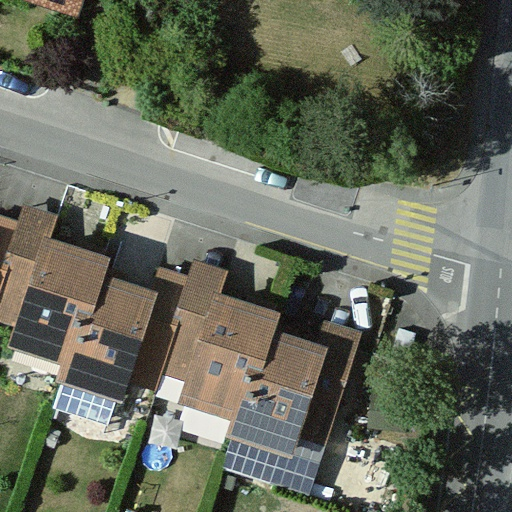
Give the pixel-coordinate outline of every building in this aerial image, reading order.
[(32,0),(86,16),(90,0),(32,0)] [(0,214),(0,267),(13,271),(0,307),(0,321),(21,329),(15,348),(69,366),(107,255),(55,238),(62,217),(28,206),(23,222),(0,214)] [(120,259),(107,255),(69,366),(63,384),(130,405),(136,384),(160,392),(166,375),(184,326),(148,315),(157,290),(115,276),(120,259)] [(164,269),(157,290),(148,315),(184,326),(166,375),(193,384),(186,404),(240,421),(277,310),(226,293),(232,272),(198,261),(193,278),(164,269)] [(0,307),(13,271),(0,267),(0,307)] [(291,314),(277,310),(240,421),(234,439),(299,460),(306,439),(330,447),(367,334),(329,322),(323,343),(286,331),(291,314)]
